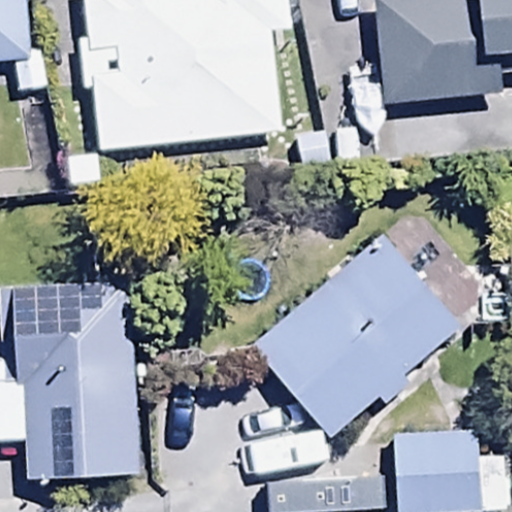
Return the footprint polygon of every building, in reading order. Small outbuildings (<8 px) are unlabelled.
[(0,0),(0,67),(26,67),(22,0),(0,0)] [(82,0),(86,44),(78,45),(82,94),(92,94),(97,154),(278,140),(270,39),(289,38),(286,0),(82,0)] [(511,0),(411,0),(378,2),(384,109),(505,101),(504,78),(511,77),(511,0)] [(463,338),(383,243),(252,354),(332,449),(463,338)] [(3,362),(0,361),(0,446),(27,445),(28,487),(137,484),(132,292),(14,295),(16,387),(3,388),(3,362)] [(505,511),(504,462),(484,462),(483,438),(394,440),(395,511),(505,511)]
